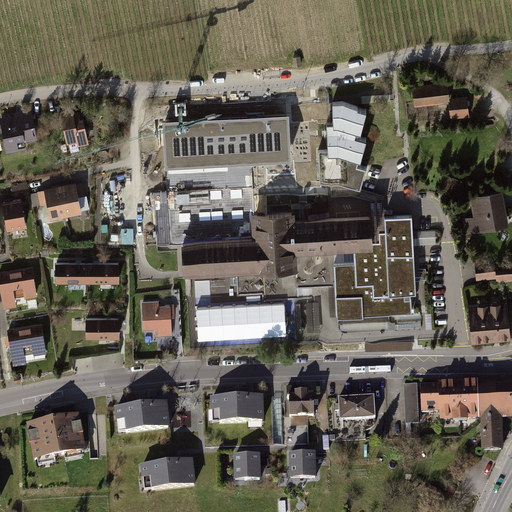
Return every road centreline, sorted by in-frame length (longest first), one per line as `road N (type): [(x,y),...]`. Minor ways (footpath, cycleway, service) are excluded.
road 1 (residential): [(511,366),(178,371),(0,400)]
road 2 (residential): [(427,54),(307,80),(0,99)]
